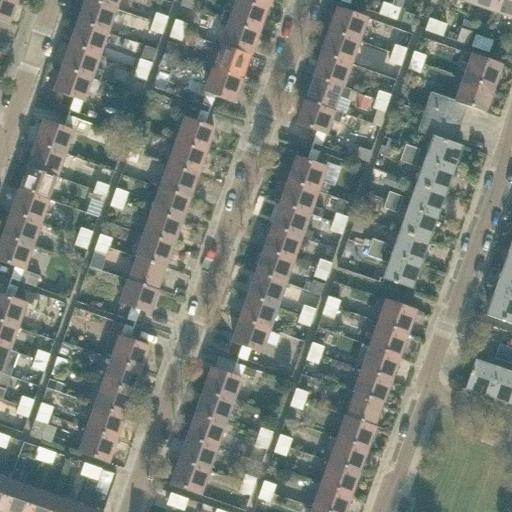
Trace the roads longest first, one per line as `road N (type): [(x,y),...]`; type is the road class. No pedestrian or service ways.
road 1 (residential): [(130,511),(301,0)]
road 2 (residential): [(423,390),(511,130)]
road 3 (residential): [(49,0),(0,145)]
road 4 (residential): [(383,511),(423,390)]
